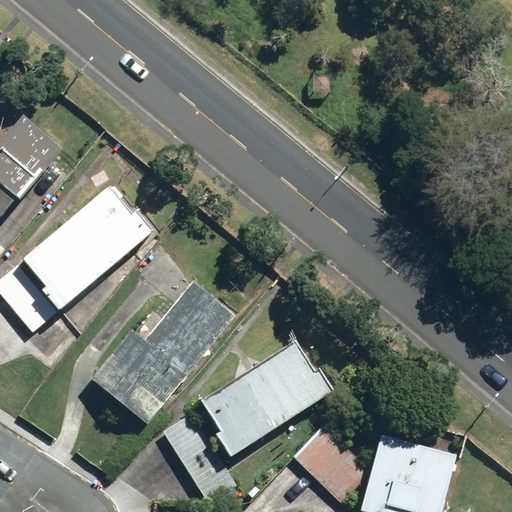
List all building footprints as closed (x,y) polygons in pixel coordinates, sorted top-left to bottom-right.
[(0,213),(54,152),(17,120),(0,138),(0,213)] [(144,241),(103,192),(12,267),(52,316),(144,241)] [(85,384),(142,431),(233,318),(190,283),(159,320),(150,313),(132,335),(128,332),(85,384)] [(206,439),(221,462),(327,396),(293,343),(191,407),(210,437),(206,439)] [(188,416),(158,434),(204,508),(234,489),(188,416)] [(361,482),(352,511),(435,511),(449,460),(372,439),(364,470),(320,428),(289,460),(337,506),(361,482)]
